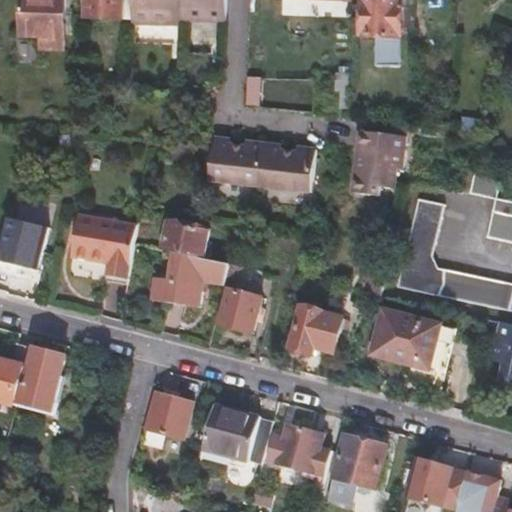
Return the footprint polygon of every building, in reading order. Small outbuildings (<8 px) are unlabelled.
[(65,49),(66,0),(23,0),(23,35),(45,36),(45,48),(65,49)] [(133,0),(90,0),(90,19),(132,20),(133,0)] [(133,0),(132,20),(131,25),(179,26),(179,20),(179,0),(133,0)] [(179,0),(179,20),(214,21),(215,0),(179,0)] [(215,0),(214,21),(227,21),(227,0),(215,0)] [(403,25),(415,24),(416,0),(401,0),(402,4),(362,4),(361,46),(377,47),(378,76),(400,77),(403,25)] [(342,91),(351,91),(351,73),(340,72),(339,91),(342,91)] [(249,78),(249,108),(262,109),(263,80),(249,78)] [(341,109),(351,109),(351,91),(342,91),(341,109)] [(459,129),(474,131),(477,118),(462,116),(459,129)] [(405,138),(358,134),(351,195),(378,198),(379,188),(393,189),(396,170),(401,170),(405,138)] [(233,139),(218,137),(213,178),(316,189),(320,148),(300,146),(300,150),(285,148),(285,144),(256,141),(256,146),(233,143),(233,139)] [(197,150),(177,147),(176,161),(195,164),(197,150)] [(467,195),(495,201),(501,174),(474,168),(467,195)] [(511,204),(495,201),(487,236),(511,241),(511,204)] [(440,208),(415,203),(396,289),(511,314),(511,286),(442,272),(430,256),(440,208)] [(136,243),(139,226),(117,222),(116,224),(102,222),(102,220),(80,216),(73,258),(109,264),(107,276),(129,280),(136,243)] [(48,229),(4,218),(0,236),(0,270),(18,275),(21,265),(38,269),(48,229)] [(161,249),(166,250),(201,258),(207,228),(191,224),(190,228),(166,223),(161,249)] [(217,286),(224,263),(201,258),(166,250),(161,281),(150,279),(146,300),(195,308),(200,283),(217,286)] [(106,281),(129,285),(129,280),(107,276),(106,281)] [(261,294),(225,286),(217,324),(252,332),(261,294)] [(345,319),(302,308),(292,348),(315,354),(317,349),(336,353),(345,319)] [(455,330),(381,310),(371,354),(407,363),(405,375),(433,383),(437,371),(444,372),(455,330)] [(504,354),(502,363),(498,380),(511,383),(511,324),(501,322),(497,336),(493,351),(504,354)] [(15,360),(0,355),(0,400),(16,405),(18,399),(32,346),(20,342),(15,360)] [(69,357),(32,346),(18,399),(54,408),(69,357)] [(493,351),(490,360),(502,363),(504,354),(493,351)] [(193,402),(159,393),(149,429),(183,438),(193,402)] [(263,458),(274,419),(220,405),(209,444),(263,458)] [(328,413),(315,409),(309,428),(289,423),(284,437),(275,435),(268,460),(323,476),(331,451),(322,448),(326,434),(323,432),(328,413)] [(344,433),(327,495),(353,503),(360,481),(374,485),(386,444),(365,437),(367,430),(348,426),(346,434),(344,433)] [(460,508),(469,474),(456,470),(457,467),(421,457),(410,497),(446,507),(447,505),(460,508)] [(460,508),(458,511),(511,511),(511,509),(509,508),(511,501),(499,497),(502,487),(496,485),(497,479),(470,472),(469,474),(460,508)] [(273,509),(277,491),(259,486),(256,505),(273,509)]
